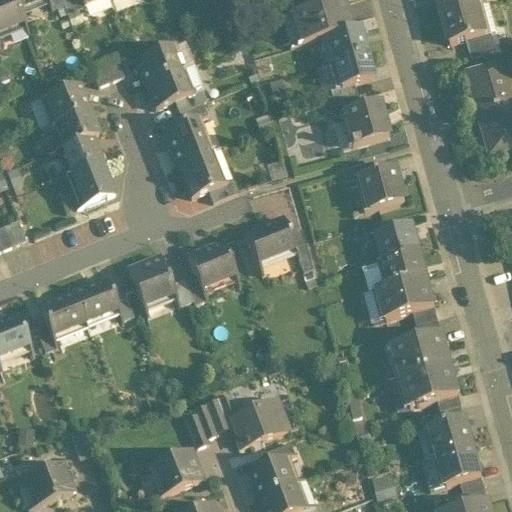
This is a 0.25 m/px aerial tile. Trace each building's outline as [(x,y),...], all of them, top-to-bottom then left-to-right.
[(12,0),(0,0),(0,37),(24,28),(19,15),(18,15),(12,0)] [(47,0),(12,0),(18,15),(19,15),(47,4),(48,3),(47,0)] [(47,0),(48,3),(47,4),(52,16),(64,11),(59,0),(47,0)] [(59,0),(64,11),(67,19),(85,12),(83,6),(82,7),(79,0),(59,0)] [(312,0),(315,9),(340,2),(339,0),(312,0)] [(475,0),(437,0),(443,21),(478,12),(478,11),(475,0)] [(342,6),(294,19),(302,50),(327,43),(350,36),(342,6)] [(478,12),(443,21),(451,49),(467,45),(486,40),(486,39),(492,37),(497,36),(489,8),(478,11),(478,12)] [(350,36),(327,43),(334,68),(365,59),(358,35),(359,35),(359,34),(350,36)] [(486,40),(467,45),(472,63),(497,56),(492,37),(486,39),(486,40)] [(170,53),(136,66),(145,91),(179,77),(170,53)] [(365,59),(334,68),(340,93),(341,94),(354,90),(373,85),(372,84),(365,59)] [(116,62),(103,67),(111,88),(124,83),(116,62)] [(478,115),(511,105),(511,103),(506,83),(511,81),(507,65),(467,77),(478,115)] [(103,67),(90,72),(98,93),(111,88),(103,67)] [(179,77),(145,91),(155,115),(175,107),(189,102),(189,100),(179,77)] [(79,90),(30,109),(41,135),(59,128),(89,116),(79,90)] [(354,90),(341,94),(340,93),(330,95),(334,108),(357,101),(354,90)] [(202,95),(189,100),(189,102),(175,107),(179,118),(203,108),(207,107),(202,95)] [(334,108),(329,109),(332,122),(344,119),(344,117),(361,113),(357,101),(334,108)] [(511,105),(478,115),(490,159),(511,153),(511,105)] [(203,108),(179,118),(183,129),(194,125),(195,126),(208,121),(203,108)] [(361,113),(344,117),(344,119),(352,148),(351,149),(352,153),(388,142),(379,108),(361,113)] [(89,116),(59,128),(68,151),(68,152),(91,143),(99,140),(89,116)] [(183,129),(164,137),(178,170),(208,158),(195,126),(194,125),(183,129)] [(91,143),(68,152),(68,151),(61,154),(71,179),(101,167),(91,143)] [(221,191),(208,158),(178,170),(191,204),(208,197),(222,192),(221,191)] [(101,167),(71,179),(84,212),(114,200),(101,167)] [(375,167),(343,175),(347,188),(363,184),(363,182),(378,178),(375,167)] [(378,178),(363,182),(363,184),(372,217),(406,208),(397,173),(378,178)] [(234,185),(221,191),(222,192),(208,197),(213,208),(239,198),(234,185)] [(283,225),(245,240),(257,269),(294,255),(295,255),(289,239),(283,225)] [(18,226),(5,231),(13,252),(26,246),(18,226)] [(384,226),(363,232),(366,245),(378,242),(377,240),(387,238),(384,226)] [(5,231),(0,233),(0,250),(2,256),(13,252),(5,231)] [(387,238),(377,240),(378,242),(384,266),(420,256),(413,231),(387,238)] [(312,274),(301,234),(289,239),(295,255),(294,255),(298,265),(303,278),(312,274)] [(222,249),(188,263),(195,280),(201,295),(202,295),(236,281),(222,249)] [(420,256),(384,266),(391,291),(426,281),(420,256)] [(160,264),(128,276),(143,312),(173,300),(175,300),(171,290),(160,264)] [(201,295),(195,280),(184,285),(193,307),(194,311),(207,306),(202,295),(201,295)] [(391,291),(378,294),(387,326),(414,318),(435,312),(436,312),(435,311),(427,282),(427,281),(426,281),(391,291)] [(106,285),(73,299),(85,329),(117,316),(118,315),(115,306),(106,285)] [(184,285),(171,290),(175,300),(173,300),(178,313),(193,307),(184,285)] [(73,299),(39,312),(46,329),(51,342),(52,342),(85,329),(73,299)] [(126,302),(115,306),(118,315),(117,316),(122,327),(134,322),(126,302)] [(435,312),(414,318),(417,331),(438,325),(435,312)] [(0,362),(29,351),(17,321),(0,327),(0,362)] [(438,325),(417,331),(421,344),(442,338),(438,325)] [(46,329),(35,333),(45,358),(57,353),(52,342),(51,342),(46,329)] [(421,344),(394,351),(402,382),(450,369),(442,339),(443,339),(443,338),(442,338),(421,344)] [(450,369),(402,382),(410,413),(438,406),(459,400),(450,369)] [(459,400),(438,406),(441,417),(462,412),(459,400)] [(230,402),(206,411),(216,437),(216,436),(229,432),(227,427),(232,425),(231,424),(237,421),(230,402)] [(237,421),(231,424),(232,425),(243,454),(290,436),(278,406),(237,421)] [(206,411),(193,415),(195,420),(185,424),(196,454),(209,449),(207,445),(218,440),(216,436),(216,437),(206,411)] [(462,412),(441,417),(433,419),(436,431),(465,423),(462,412)] [(436,431),(430,433),(438,461),(473,451),(465,423),(436,431)] [(91,460),(82,438),(71,442),(80,464),(91,460)] [(291,448),(264,459),(268,470),(285,463),(286,464),(296,460),(291,448)] [(473,451),(438,461),(447,492),(460,488),(481,482),(473,451)] [(189,455),(153,469),(166,501),(201,487),(189,455)] [(268,470),(251,476),(261,502),(295,489),(286,464),(285,463),(268,470)] [(61,468),(28,481),(39,511),(72,498),(61,468)] [(396,499),(391,477),(372,481),(378,504),(396,499)] [(481,482),(460,488),(464,500),(485,494),(481,482)] [(295,489),(261,502),(265,511),(310,511),(316,510),(306,485),(295,489)] [(485,494),(464,500),(467,511),(488,506),(485,494)]
